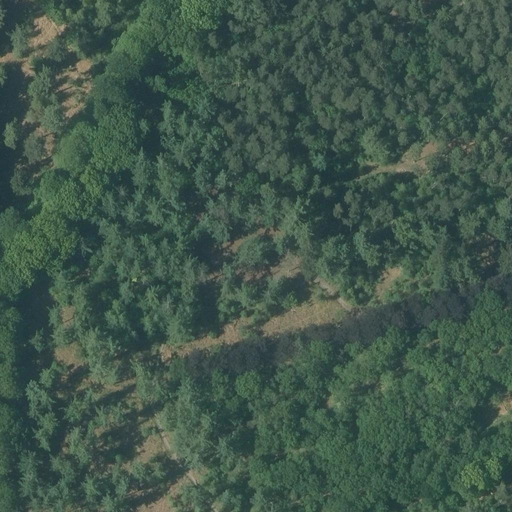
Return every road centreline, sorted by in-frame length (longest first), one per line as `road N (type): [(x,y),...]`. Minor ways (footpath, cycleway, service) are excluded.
road 1 (track): [(153,377),(511,284)]
road 2 (track): [(188,0),(0,278)]
